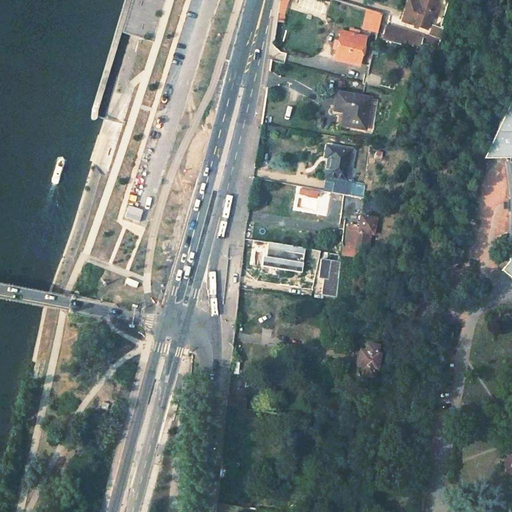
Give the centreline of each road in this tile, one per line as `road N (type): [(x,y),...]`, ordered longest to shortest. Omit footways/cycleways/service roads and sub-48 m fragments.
road 1 (primary): [(213,191),(260,0)]
road 2 (primary): [(162,322),(114,511)]
road 3 (primary): [(132,511),(181,326)]
road 4 (tertiary): [(199,511),(214,356)]
road 5 (primary): [(213,191),(190,221),(162,322)]
road 6 (tertiary): [(214,356),(205,236)]
